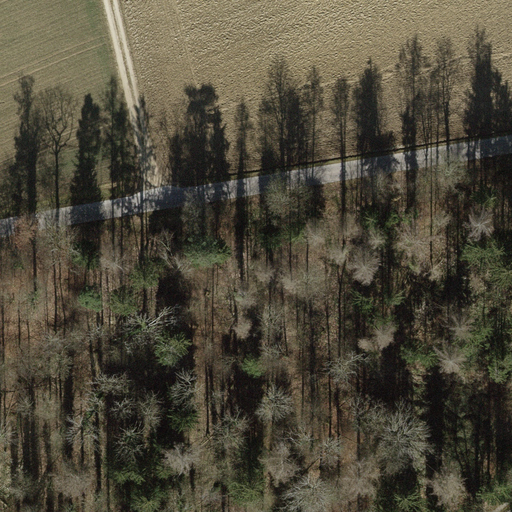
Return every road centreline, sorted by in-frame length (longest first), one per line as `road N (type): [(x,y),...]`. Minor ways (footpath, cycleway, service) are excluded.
road 1 (unclassified): [(0,232),(511,144)]
road 2 (track): [(160,201),(111,0)]
